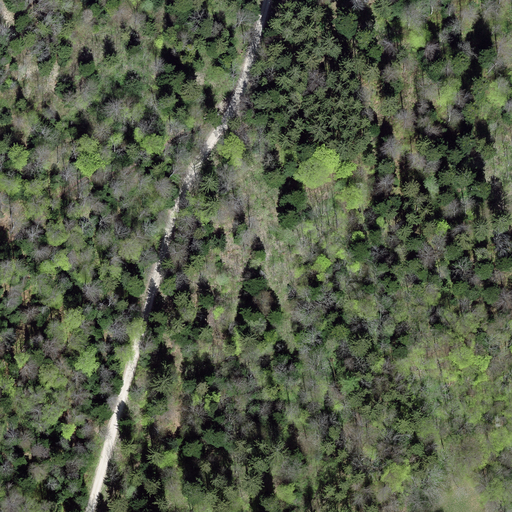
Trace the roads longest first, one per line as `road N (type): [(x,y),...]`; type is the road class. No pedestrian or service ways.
road 1 (track): [(89,511),(188,181),(237,99),(267,0)]
road 2 (track): [(307,511),(352,424),(404,365),(450,348),(511,287)]
road 3 (track): [(237,99),(137,166),(91,176),(0,246)]
